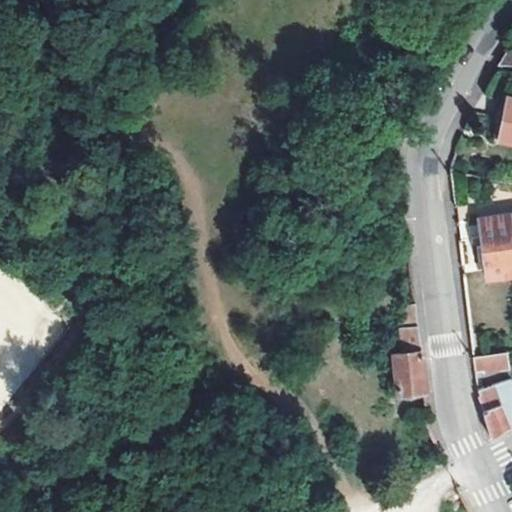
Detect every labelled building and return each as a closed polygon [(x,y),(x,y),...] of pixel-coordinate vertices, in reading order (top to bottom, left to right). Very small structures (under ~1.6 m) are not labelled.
[(511,42),(498,65),(511,65),(511,42)] [(511,136),(511,100),(506,99),(499,134),(511,136)] [(511,212),(478,217),(485,276),(511,272),(511,212)] [(426,389),(414,284),(394,286),(402,351),(393,353),(398,393),(426,389)] [(506,365),(505,352),(471,357),(473,370),(506,365)] [(511,380),(511,377),(477,389),(491,437),(506,427),(511,422),(511,380)]
